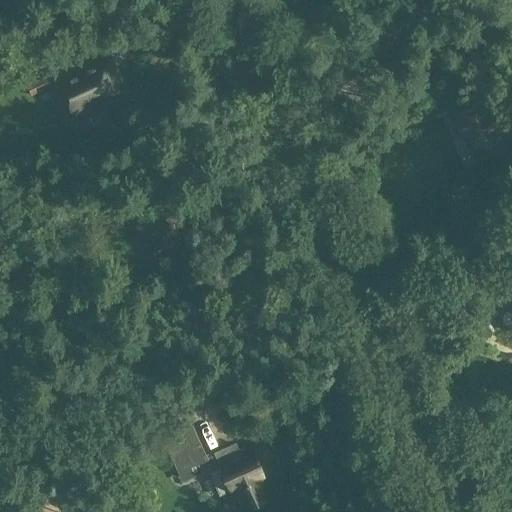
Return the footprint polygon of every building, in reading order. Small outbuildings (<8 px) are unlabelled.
[(77,110),(80,116),(75,118),(83,137),(107,126),(96,102),(121,90),(119,85),(121,82),(118,76),(114,74),(108,60),(77,75),(77,76),(59,85),(60,86),(63,85),(75,110),(71,111),(72,113),(77,110)] [(46,77),(27,86),(31,95),(50,86),(46,77)] [(462,116),(456,119),(462,131),(460,132),(468,150),(475,147),(485,143),(490,154),(511,143),(511,137),(497,105),(486,110),(482,101),(459,111),(462,116)] [(172,202),(144,214),(159,246),(186,233),(172,202)] [(101,233),(123,222),(117,209),(95,219),(101,233)] [(467,327),(480,323),(476,310),(463,314),(467,327)] [(217,405),(207,413),(220,430),(230,423),(217,405)] [(162,436),(177,470),(195,461),(203,458),(204,458),(197,443),(193,445),(185,426),(162,436)] [(209,471),(203,458),(195,461),(210,495),(229,486),(230,489),(232,487),(240,506),(267,493),(259,475),(261,474),(251,450),(240,455),(234,443),(213,453),(219,466),(209,471)]
